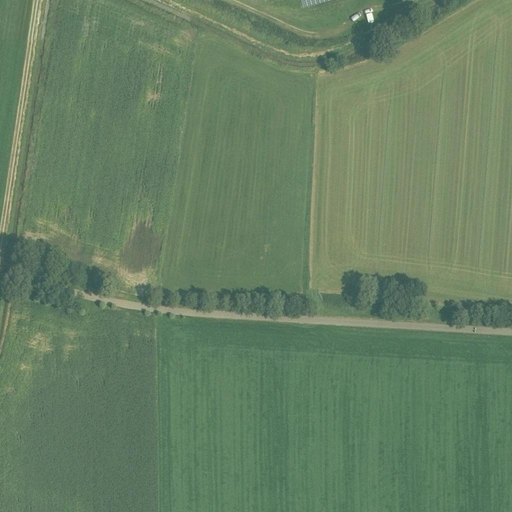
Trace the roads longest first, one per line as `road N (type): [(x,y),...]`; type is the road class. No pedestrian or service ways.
road 1 (unclassified): [(511,332),(157,310),(0,274)]
road 2 (unknown): [(0,229),(37,0)]
